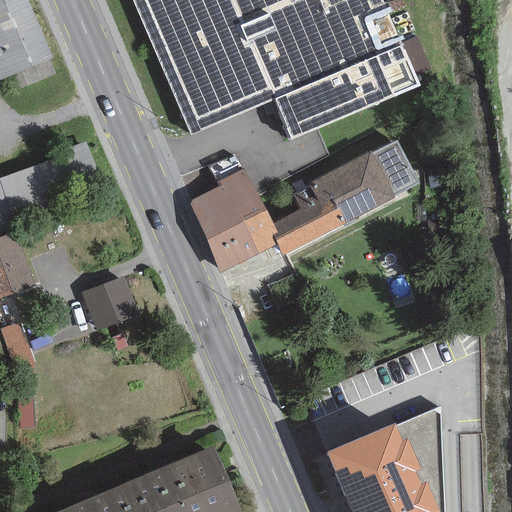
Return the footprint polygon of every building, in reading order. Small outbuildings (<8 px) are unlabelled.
[(27,0),(0,0),(0,80),(52,58),(27,0)] [(133,0),(191,135),(273,99),(291,141),(419,86),(381,0),(133,0)] [(0,232),(63,209),(59,198),(101,183),(85,140),(56,151),(58,157),(0,178),(0,232)] [(338,210),(345,224),(395,198),(394,197),(419,184),(397,140),(370,154),(370,152),(307,184),(309,188),(324,217),(338,210)] [(189,202),(220,274),(276,245),(271,235),(276,233),(271,225),(243,169),(219,181),(220,186),(189,202)] [(282,256),(345,224),(338,210),(324,217),(309,188),(293,196),(301,209),(271,225),(276,233),(271,235),(276,245),(282,256)] [(0,237),(0,298),(35,287),(16,232),(0,237)] [(124,276),(81,293),(97,331),(138,316),(124,276)] [(19,323),(0,329),(18,377),(36,371),(19,323)] [(18,400),(19,430),(34,429),(33,400),(18,400)] [(350,511),(439,511),(426,482),(421,484),(416,472),(422,470),(407,437),(402,439),(395,422),(325,452),(350,511)] [(58,511),(240,511),(212,447),(58,511)]
